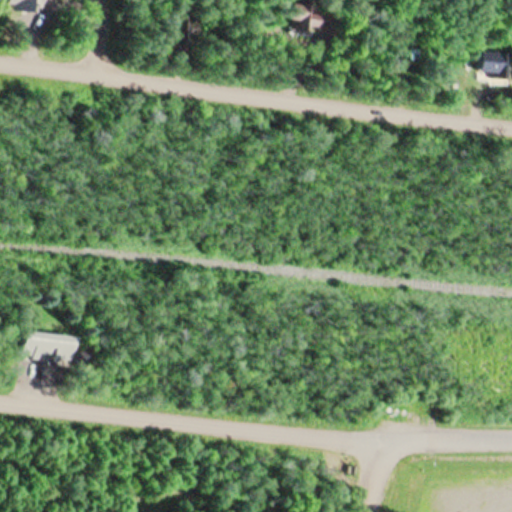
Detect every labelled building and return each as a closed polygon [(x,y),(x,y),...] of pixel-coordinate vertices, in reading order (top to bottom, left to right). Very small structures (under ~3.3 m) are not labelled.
[(0,9),(37,11),(37,0),(0,0),(0,9)] [(295,21),(295,33),(314,33),(314,5),(284,5),(284,21),(295,21)] [(170,40),(185,42),(188,16),(173,14),(170,40)] [(511,66),(511,54),(475,51),(473,74),(511,78),(511,66)] [(19,333),(17,360),(68,363),(70,336),(19,333)]
